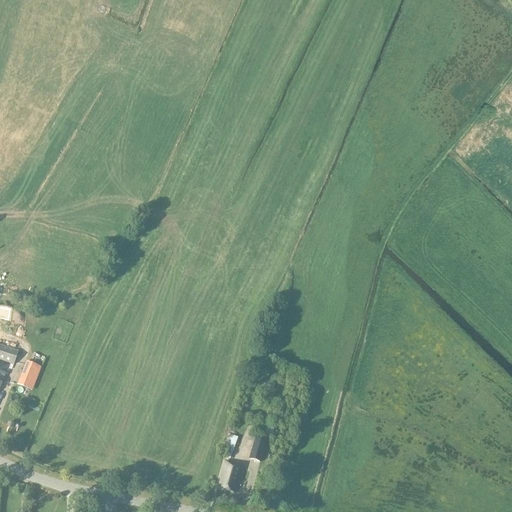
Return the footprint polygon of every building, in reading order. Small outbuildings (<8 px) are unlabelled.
[(0,360),(14,365),(18,352),(0,345),(0,360)] [(26,362),(17,386),(25,389),(34,366),(26,362)] [(0,386),(8,367),(0,363),(0,386)] [(274,384),(263,380),(261,387),(272,391),(274,384)] [(265,427),(262,437),(270,439),(273,429),(265,427)] [(225,451),(223,458),(230,460),(237,438),(228,434),(223,449),(225,451)] [(255,441),(249,460),(259,463),(265,444),(255,441)] [(218,489),(234,493),(238,481),(239,481),(242,468),(225,463),(221,475),(222,475),(218,489)]
